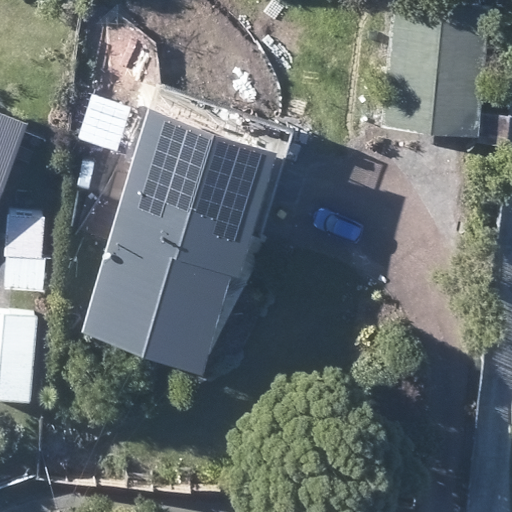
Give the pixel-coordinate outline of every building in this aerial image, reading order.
[(478,123),(480,102),(489,0),(396,0),(385,114),(478,123)] [(81,124),(117,135),(130,94),(95,83),(81,124)] [(215,109),(161,93),(153,92),(136,146),(114,140),(100,185),(124,193),(88,312),(204,347),(233,247),(241,249),(249,224),(274,140),(278,128),(215,109)] [(0,93),(0,194),(34,107),(0,93)] [(5,278),(45,279),(49,204),(9,203),(7,259),(5,278)] [(40,301),(4,299),(0,298),(0,382),(34,385),(40,301)]
